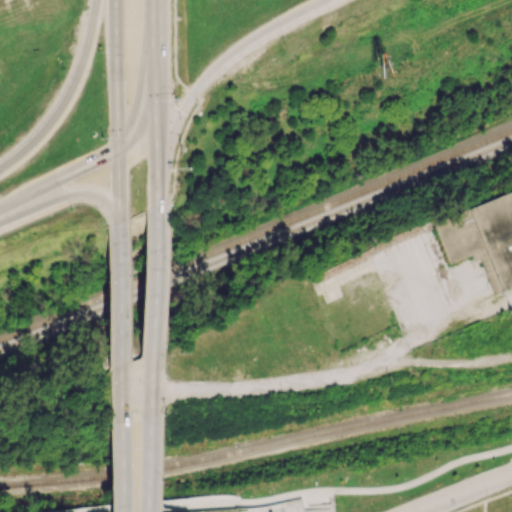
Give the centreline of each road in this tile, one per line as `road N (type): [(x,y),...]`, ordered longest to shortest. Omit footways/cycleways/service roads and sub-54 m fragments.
road 1 (motorway): [(156,206),(169,142),(192,92),(238,48),(322,0)]
road 2 (primary): [(115,0),(120,223)]
road 3 (motorway): [(98,0),(67,100),(0,170)]
road 4 (motorway): [(0,212),(118,148),(154,98)]
road 5 (primary): [(152,354),(156,206)]
road 6 (primary): [(120,223),(120,366)]
road 7 (motorway): [(0,218),(81,191),(103,195),(120,223)]
